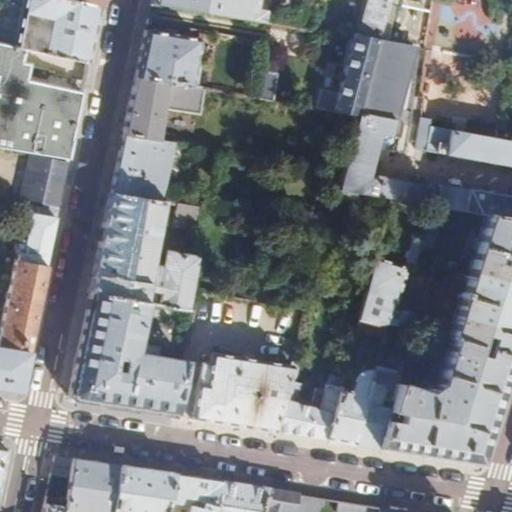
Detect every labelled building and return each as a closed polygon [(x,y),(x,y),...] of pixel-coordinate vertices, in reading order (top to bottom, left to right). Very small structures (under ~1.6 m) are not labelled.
[(38,58),(88,68),(102,0),(21,0),(18,19),(44,24),(38,58)] [(149,0),(149,2),(245,18),(248,0),(149,0)] [(379,36),(388,0),(362,0),(354,31),(379,36)] [(143,29),(134,76),(169,82),(186,84),(195,38),(143,29)] [(358,114),(379,36),(354,31),(351,31),(336,93),(316,89),(312,106),(358,114)] [(339,44),(341,34),(329,33),(327,41),(339,44)] [(418,43),(379,36),(358,114),(411,124),(412,118),(404,116),(418,43)] [(67,161),(73,137),(66,135),(68,130),(74,131),(82,95),(37,87),(41,70),(36,69),(38,58),(0,51),(0,149),(29,155),(67,161)] [(256,71),(251,96),(269,98),(274,73),(256,71)] [(134,76),(122,133),(158,139),(169,82),(134,76)] [(411,124),(358,114),(343,167),(339,183),(338,184),(486,212),(511,216),(511,140),(428,126),(424,147),(511,164),(511,193),(440,182),(439,184),(379,174),(378,176),(368,173),(379,132),(408,138),(411,124)] [(122,133),(109,193),(160,201),(172,141),(158,139),(122,133)] [(58,202),(67,161),(29,155),(21,195),(58,202)] [(339,183),(343,167),(332,166),(328,179),(339,183)] [(93,272),(89,291),(142,301),(183,309),(191,262),(164,258),(160,269),(149,266),(163,201),(160,201),(109,193),(99,236),(91,271),(93,272)] [(191,231),(195,206),(174,203),(171,228),(191,231)] [(0,388),(18,391),(57,210),(26,204),(17,240),(13,241),(11,247),(14,249),(0,310),(0,388)] [(326,228),(330,213),(320,211),(315,226),(326,228)] [(479,463),(511,356),(511,216),(486,212),(450,333),(453,334),(438,380),(422,386),(395,381),(377,448),(479,463)] [(382,258),(374,257),(359,316),(410,324),(414,311),(390,305),(399,270),(380,266),(382,258)] [(73,399),(170,414),(178,378),(182,360),(131,351),(142,301),(89,291),(79,335),(66,393),(73,399)] [(170,414),(272,431),(286,379),(290,363),(210,352),(208,363),(199,362),(195,382),(178,378),(170,414)] [(373,368),(372,369),(380,370),(384,355),(376,354),(373,368)] [(339,389),(326,439),(352,443),(372,369),(373,368),(367,367),(363,367),(357,372),(355,374),(344,372),(339,389)] [(352,443),(377,448),(395,381),(397,374),(380,370),(372,369),(352,443)] [(272,431),(326,439),(339,389),(329,387),(325,403),(290,397),(294,381),(286,379),(272,431)] [(108,511),(118,465),(54,455),(49,476),(63,478),(59,499),(59,503),(65,503),(108,511)] [(172,473),(118,465),(108,511),(114,511),(164,511),(166,506),(172,473)] [(213,511),(221,481),(172,473),(166,506),(183,510),(182,511),(213,511)] [(261,511),(267,488),(221,481),(213,511),(261,511)] [(285,511),(291,493),(267,488),(261,511),(285,511)] [(63,511),(65,503),(59,503),(59,499),(45,497),(41,511),(63,511)]
